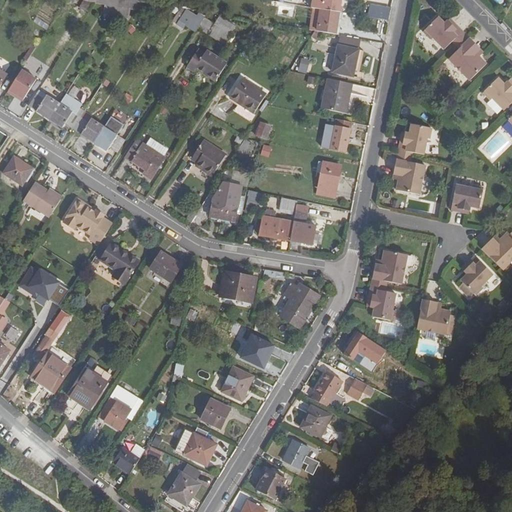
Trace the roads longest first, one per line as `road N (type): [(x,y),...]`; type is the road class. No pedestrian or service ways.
road 1 (residential): [(0,122),(201,250),(347,273)]
road 2 (residential): [(211,511),(332,316),(347,273)]
road 3 (residential): [(360,214),(405,0)]
road 4 (residential): [(123,511),(0,409)]
